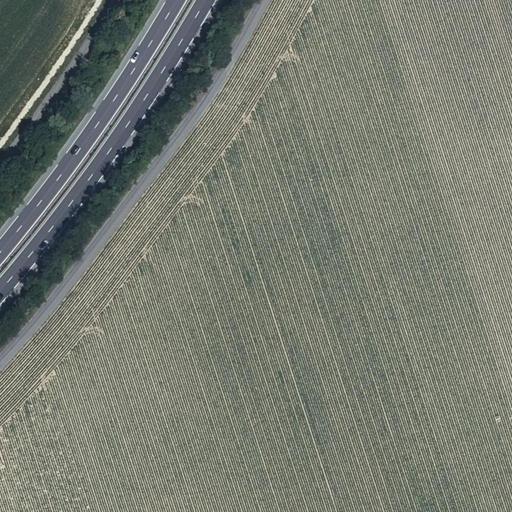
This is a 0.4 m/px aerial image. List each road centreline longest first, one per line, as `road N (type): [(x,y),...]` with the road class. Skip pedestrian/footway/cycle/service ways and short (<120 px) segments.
road 1 (tertiary): [(0,364),(196,110),(262,0)]
road 2 (trunk): [(0,291),(109,150),(204,0)]
road 3 (trunk): [(176,0),(71,160),(0,250)]
road 4 (unclassified): [(116,0),(0,170)]
